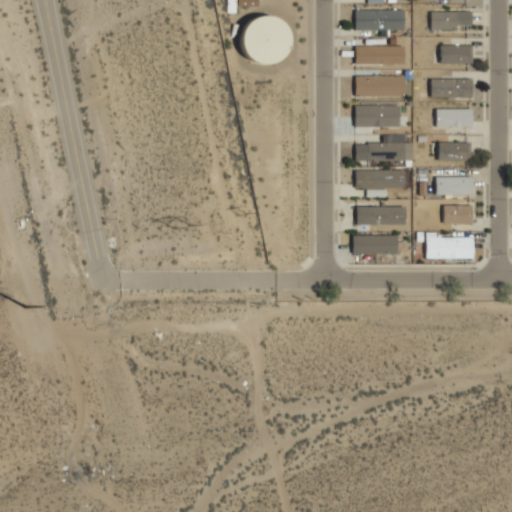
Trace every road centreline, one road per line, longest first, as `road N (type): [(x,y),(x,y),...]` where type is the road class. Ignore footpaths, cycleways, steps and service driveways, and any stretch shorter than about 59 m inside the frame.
road 1 (residential): [(511,278),(103,279)]
road 2 (tertiary): [(44,0),(103,279)]
road 3 (residential): [(498,278),(496,0)]
road 4 (residential): [(322,278),(321,0)]
